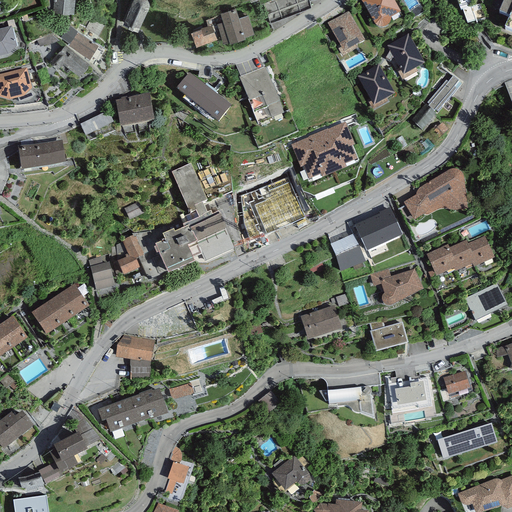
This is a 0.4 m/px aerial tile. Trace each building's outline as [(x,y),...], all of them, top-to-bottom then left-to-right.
[(53,0),(53,12),(74,14),(74,0),(53,0)] [(133,0),(133,1),(124,21),(139,28),(149,7),(149,2),(147,0),(133,0)] [(393,0),(364,0),(361,2),(373,25),(375,27),(377,28),(380,29),(382,29),(385,29),(387,28),(388,27),(390,25),(391,23),(391,21),(390,19),(401,13),(393,0)] [(407,0),(413,8),(421,3),(419,0),(407,0)] [(458,0),(467,24),(478,21),(470,0),(458,0)] [(511,0),(505,0),(500,16),(510,20),(505,32),(511,34),(511,0)] [(236,8),(220,13),(223,22),(217,24),(223,43),(229,41),(229,43),(245,38),(245,36),(254,33),(248,15),(239,18),(236,8)] [(349,13),(327,25),(339,46),(336,48),(342,58),(358,49),(356,46),(365,42),(349,13)] [(104,25),(91,18),(86,29),(98,35),(104,25)] [(211,26),(191,32),(196,46),(215,39),(211,26)] [(0,59),(8,57),(17,50),(12,28),(0,30),(0,59)] [(98,44),(77,31),(67,45),(89,58),(98,44)] [(36,40),(39,48),(58,40),(52,34),(36,40)] [(408,36),(387,48),(399,70),(396,71),(402,82),(417,73),(415,70),(424,65),(408,36)] [(89,64),(65,44),(50,63),(66,76),(71,70),(79,76),(89,64)] [(379,67),(357,78),(375,110),(388,102),(387,100),(395,96),(379,67)] [(265,68),(239,78),(258,126),(284,115),(265,68)] [(27,69),(0,75),(0,99),(10,102),(24,98),(32,90),(27,69)] [(232,108),(189,75),(176,91),(219,124),(232,108)] [(461,85),(453,77),(448,83),(446,81),(426,106),(436,114),(461,85)] [(121,101),(115,102),(120,129),(154,124),(150,97),(127,101),(126,98),(120,98),(121,101)] [(436,115),(425,106),(410,122),(423,133),(430,125),(434,129),(440,122),(435,117),(436,115)] [(113,124),(108,112),(79,126),(85,137),(113,124)] [(449,131),(442,123),(432,132),(439,140),(449,131)] [(308,139),(291,147),(300,169),(303,168),(309,182),(321,177),(323,181),(347,170),(345,166),(358,161),(352,148),(355,147),(345,124),(328,132),(327,131),(308,139)] [(62,142),(17,149),(21,173),(66,166),(62,142)] [(191,166),(172,174),(188,211),(207,203),(191,166)] [(416,196),(403,203),(414,222),(425,216),(428,216),(435,212),(439,210),(443,209),(447,209),(462,211),(465,205),(466,200),(465,184),(464,179),(462,176),(461,174),(458,171),(455,171),(453,171),(450,172),(420,190),(417,192),(416,195),(416,196)] [(287,177),(241,197),(243,223),(251,240),(304,217),(287,177)] [(141,201),(128,207),(132,216),(145,211),(141,201)] [(380,213),(354,225),(366,251),(403,234),(390,207),(379,212),(380,213)] [(220,217),(156,246),(170,277),(235,248),(220,217)] [(353,233),(330,244),(340,271),(353,266),(362,263),(365,261),(359,246),(353,233)] [(134,237),(122,242),(128,255),(125,256),(126,258),(117,262),(123,277),(140,270),(136,261),(145,257),(136,237),(134,238),(134,237)] [(484,238),(467,245),(476,264),(472,266),(473,270),(495,260),(484,238)] [(467,245),(466,242),(449,250),(457,269),(454,270),(455,274),(472,266),(476,264),(467,245)] [(457,269),(449,250),(447,247),(426,256),(436,278),(454,270),(457,269)] [(101,258),(88,261),(96,293),(114,288),(109,265),(103,266),(101,258)] [(423,291),(414,270),(391,277),(388,269),(369,275),(373,287),(381,285),(384,295),(382,297),(382,298),(382,301),(383,304),(384,306),(386,307),(388,308),(390,308),(423,291)] [(464,300),(474,323),(507,307),(497,284),(464,300)] [(60,296),(75,318),(89,309),(74,286),(60,296)] [(346,295),(335,298),(338,308),(349,305),(346,295)] [(46,305),(62,327),(75,318),(60,296),(46,305)] [(62,327),(46,305),(31,315),(46,337),(62,327)] [(308,343),(342,332),(334,307),(300,318),(308,343)] [(0,326),(0,329),(13,350),(27,341),(12,318),(0,326)] [(402,323),(370,332),(376,354),(408,345),(402,323)] [(0,358),(13,350),(0,329),(0,358)] [(155,340),(124,335),(115,359),(130,361),(139,363),(140,361),(150,363),(155,340)] [(511,345),(504,349),(504,347),(495,350),(499,361),(507,357),(511,367),(510,372),(511,372),(511,345)] [(150,379),(150,363),(140,361),(139,363),(130,361),(130,381),(150,379)] [(464,372),(443,379),(446,389),(440,391),(443,402),(450,399),(449,397),(470,390),(464,372)] [(429,373),(397,377),(398,383),(388,385),(394,425),(436,419),(429,373)] [(191,384),(169,390),(172,401),(194,395),(191,384)] [(335,391),(327,393),(328,406),(362,403),(360,388),(335,391)] [(261,398),(269,411),(282,402),(274,390),(261,398)] [(139,397),(97,412),(102,424),(106,423),(110,434),(150,420),(150,423),(168,416),(159,391),(152,393),(151,391),(139,395),(139,397)] [(55,413),(59,407),(54,403),(50,410),(55,413)] [(73,406),(66,417),(78,437),(79,436),(85,448),(100,441),(73,406)] [(11,414),(0,423),(0,448),(4,453),(34,429),(22,414),(15,419),(11,414)] [(492,425),(436,442),(443,462),(498,445),(492,425)] [(85,448),(79,436),(78,437),(49,451),(55,463),(38,471),(46,486),(63,477),(62,475),(78,466),(74,460),(87,453),(85,448)] [(175,447),(171,453),(173,455),(174,456),(174,458),(172,461),(181,463),(182,460),(182,455),(179,450),(175,447)] [(277,472),(271,475),(285,493),(296,484),(297,485),(299,487),(302,487),(305,487),(307,485),(309,483),(310,481),(309,479),(309,475),(294,458),(285,465),(277,472)] [(277,472),(285,465),(280,460),(272,466),(277,472)] [(189,469),(173,464),(167,480),(168,481),(164,493),(172,495),(176,483),(183,486),(189,469)] [(38,474),(18,480),(23,493),(25,492),(26,495),(43,489),(38,474)] [(495,481),(457,495),(460,501),(460,503),(462,504),(463,505),(465,506),(467,506),(468,506),(470,505),(471,505),(474,511),(490,511),(501,509),(507,511),(511,509),(511,476),(501,482),(500,481),(498,481),(495,481)] [(48,511),(46,497),(13,503),(14,511),(48,511)] [(361,511),(362,505),(336,501),(335,506),(318,504),(314,511),(361,511)]
